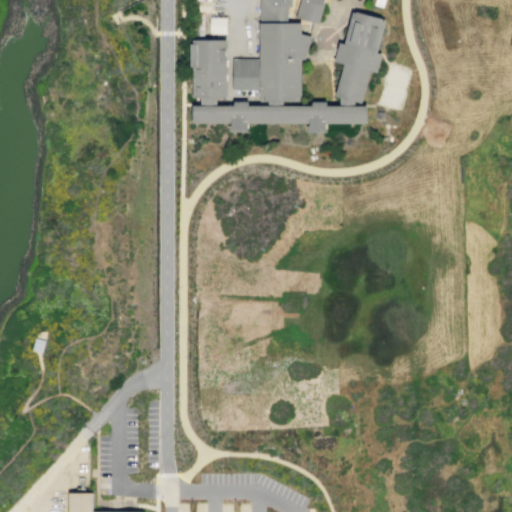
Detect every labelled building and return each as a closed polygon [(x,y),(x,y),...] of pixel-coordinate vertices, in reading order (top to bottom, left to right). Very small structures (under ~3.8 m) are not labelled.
[(260,0),(260,60),(233,60),(233,92),(260,92),(260,104),(264,104),(264,105),(268,105),(268,109),(283,109),(283,106),(296,105),(296,104),(301,104),(301,62),(306,62),(306,60),(312,38),(301,36),(301,25),(287,26),(287,8),(292,8),(292,0),(260,0)] [(326,0),(300,0),(295,18),(303,20),(318,25),(326,0)] [(375,0),(374,6),(382,8),(384,0),(375,0)] [(199,2),(198,12),(211,13),(211,3),(199,2)] [(352,15),(345,47),(339,45),(336,60),(334,65),(344,67),(336,100),(341,101),(340,108),(355,111),(356,106),(363,107),(371,74),(378,76),(382,57),(378,56),(386,23),(358,16),(352,15)] [(210,19),(210,34),(226,34),(226,19),(210,19)] [(192,42),(226,42),(227,92),(227,101),(217,101),(217,109),(209,109),(200,109),(201,104),(201,101),(193,101),(192,42)] [(193,126),(232,126),(231,137),(249,136),(248,126),(311,127),(309,137),(327,137),(327,127),(368,127),(368,110),(355,111),(340,108),(332,109),(327,110),(327,105),(313,105),(313,109),(283,109),(268,109),(249,109),(249,105),(234,104),(234,109),(217,109),(209,109),(200,109),(193,109),(193,126)] [(35,336),(45,339),(41,353),(31,350),(35,336)] [(143,511),(92,511),(92,491),(88,491),(68,491),(68,511),(143,511)]
